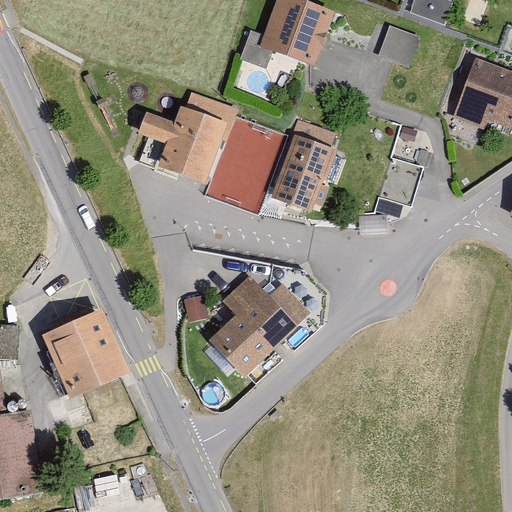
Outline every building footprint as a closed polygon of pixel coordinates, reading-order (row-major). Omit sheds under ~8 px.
[(326,14),(280,0),(271,0),(255,53),(309,70),(326,14)] [(449,0),(417,0),(414,8),(445,22),(454,2),(449,0)] [(388,25),(381,57),(413,64),(420,32),(388,25)] [(511,74),(471,60),(450,120),(481,131),(484,122),(510,132),(511,126),(511,74)] [(230,115),(185,100),(180,117),(169,113),(165,127),(137,118),(130,141),(152,148),(145,170),(193,186),(208,139),(220,143),(230,115)] [(296,119),(288,141),(326,153),(333,131),(296,119)] [(281,142),(235,127),(210,200),(256,216),(281,142)] [(330,156),(288,141),(267,200),(309,215),(330,156)] [(263,293),(244,272),(219,295),(238,315),(210,340),(240,372),(309,309),(280,278),(263,293)] [(192,320),(209,316),(203,293),(186,297),(192,320)] [(92,308),(31,331),(56,393),(44,398),(51,417),(84,405),(76,387),(117,371),(92,308)] [(0,406),(0,501),(41,496),(29,411),(1,415),(0,406)]
